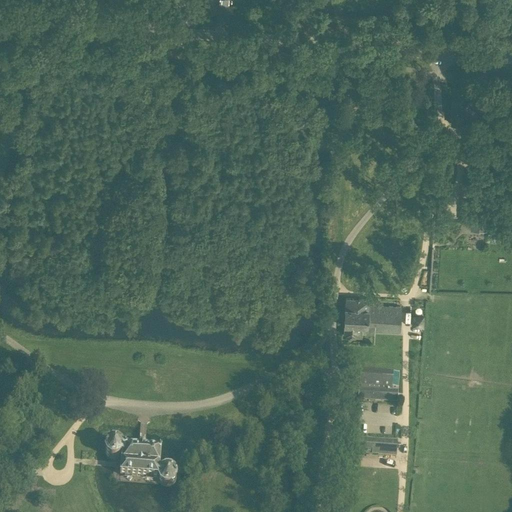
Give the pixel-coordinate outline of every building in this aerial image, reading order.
[(191,11),(189,12),(192,20),(192,22),(211,15),(212,14),(208,5),(203,7),(192,11),(191,11)] [(219,5),(218,14),(232,15),(232,5),(219,5)] [(467,119),(467,106),(462,106),(462,102),(451,102),(451,124),(462,124),(462,119),(467,119)] [(306,118),(297,118),(297,126),(306,127),(306,118)] [(488,223),(488,210),(468,210),(468,223),(469,223),(469,226),(486,226),(486,223),(488,223)] [(500,244),(501,235),(488,234),(487,242),(500,244)] [(398,333),(399,307),(368,305),(368,300),(345,298),(343,336),(361,337),(361,334),(373,335),(374,332),(398,333)] [(423,328),(425,316),(412,314),(411,326),(423,328)] [(398,389),(399,374),(361,371),(359,386),(361,386),(361,389),(359,389),(358,400),(396,403),(397,393),(392,392),(392,389),(398,389)] [(394,458),(395,443),(354,439),(353,454),(394,458)] [(157,451),(151,451),(146,450),(139,450),(123,449),(121,445),(117,442),(116,442),(113,442),(108,443),(106,445),(104,449),(104,452),(106,457),(111,460),(113,460),(115,460),(122,457),(120,476),(156,479),(159,485),(163,487),(168,487),(173,485),(176,481),(176,480),(176,477),(174,472),(172,470),(168,469),(165,469),(163,470),(158,472),(159,455),(159,454),(160,453),(160,452),(159,451),(158,450),(157,451)] [(20,451),(9,450),(6,478),(17,479),(20,451)]
